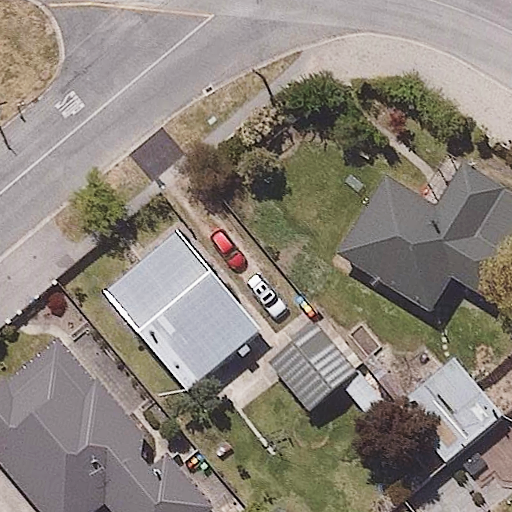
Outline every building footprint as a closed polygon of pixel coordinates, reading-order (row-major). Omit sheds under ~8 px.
[(505,310),(511,300),(511,174),(482,152),(440,209),(393,174),(342,242),(437,312),(461,279),(505,310)] [(271,323),(177,217),(103,283),(197,389),(271,323)] [(311,408),(360,362),(316,316),(267,362),(311,408)] [(96,511),(107,503),(113,511),(215,511),(222,506),(171,450),(150,469),(148,427),(62,334),(29,334),(0,357),(0,460),(46,511),(96,511)] [(489,417),(502,404),(450,348),(401,395),(461,459),(490,432),(458,399),(466,392),(489,417)]
